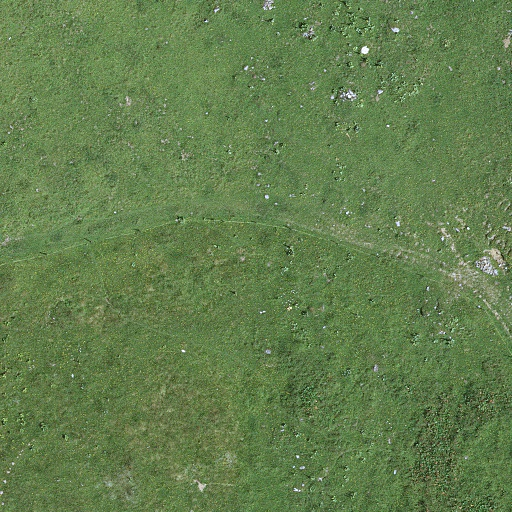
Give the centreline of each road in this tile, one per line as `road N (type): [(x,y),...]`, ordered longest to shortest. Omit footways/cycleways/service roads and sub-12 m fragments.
road 1 (track): [(346,232),(265,210),(168,209),(0,252)]
road 2 (track): [(511,325),(437,265),(346,232)]
